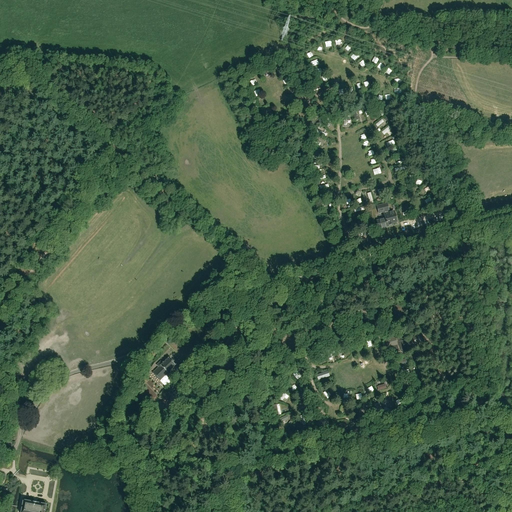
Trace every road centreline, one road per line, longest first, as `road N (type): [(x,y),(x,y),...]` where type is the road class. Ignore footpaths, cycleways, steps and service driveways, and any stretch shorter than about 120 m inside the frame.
road 1 (track): [(466,226),(480,407),(474,418),(237,477)]
road 2 (unknown): [(319,397),(301,343),(372,298),(343,210),(333,89),(353,72),(386,87)]
road 3 (track): [(272,286),(37,81),(0,79)]
road 4 (residential): [(266,289),(511,215)]
road 5 (unclassified): [(49,388),(129,356),(184,314),(266,289)]
road 6 (track): [(121,154),(0,311)]
road 7 (track): [(432,56),(415,96),(440,136),(468,214)]
road 8 (track): [(228,359),(266,289),(203,349)]
road 9 (track): [(506,511),(504,503),(460,479),(362,499)]
road 10 (track): [(237,477),(217,404),(228,359)]
